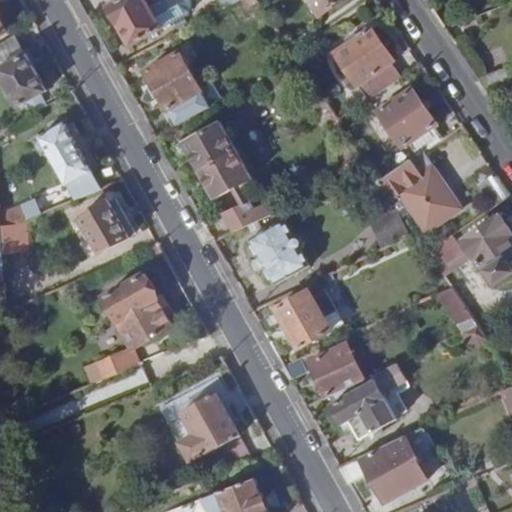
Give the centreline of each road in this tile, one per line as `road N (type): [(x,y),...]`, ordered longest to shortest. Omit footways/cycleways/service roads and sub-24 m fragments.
road 1 (residential): [(50,0),(333,511)]
road 2 (unclassified): [(405,0),(511,161)]
